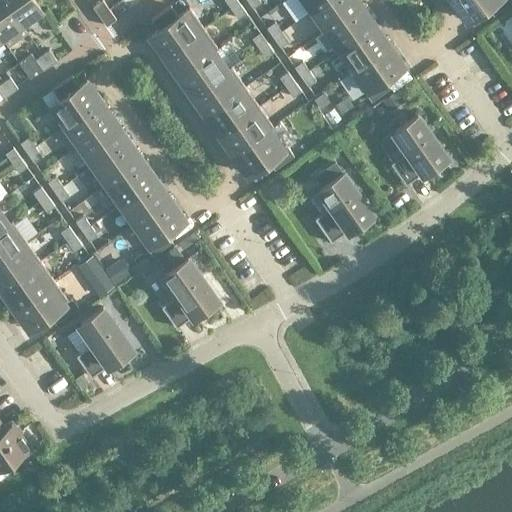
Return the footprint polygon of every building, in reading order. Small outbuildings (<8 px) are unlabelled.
[(21,22),(4,0),(0,0),(0,34),(1,36),(21,22)] [(4,0),(21,22),(41,8),(35,0),(4,0)] [(103,0),(101,0),(93,6),(107,25),(117,19),(103,0)] [(325,0),(300,0),(309,12),(313,10),(313,9),(325,0)] [(362,4),(358,0),(325,0),(313,9),(313,10),(327,29),(362,4)] [(511,0),(454,0),(467,19),(487,5),(493,15),(511,1),(511,0)] [(246,12),(239,2),(231,8),(238,18),(246,12)] [(375,24),(362,4),(327,29),(340,48),(375,24)] [(190,7),(186,9),(175,17),(168,7),(155,16),(162,26),(151,34),(165,54),(204,27),(190,7)] [(75,10),(58,23),(73,43),(90,30),(75,10)] [(275,21),(267,27),(273,37),(282,31),(275,21)] [(389,43),(375,24),(340,48),(353,66),(354,68),(389,43)] [(218,47),(204,27),(165,54),(179,74),(214,49),(214,50),(218,47)] [(267,41),(260,31),(252,37),(259,47),(267,41)] [(289,41),(282,31),(273,37),(280,46),(289,41)] [(274,51),(267,41),(259,47),(266,57),(274,51)] [(404,64),(389,43),(354,68),(353,66),(349,69),(372,101),(391,87),(384,77),(404,64)] [(49,49),(43,54),(51,65),(57,60),(49,49)] [(227,68),(214,50),(214,49),(179,74),(193,94),(228,69),(227,68)] [(503,49),(494,53),(500,70),(510,66),(503,49)] [(51,65),(43,54),(36,58),(44,70),(51,65)] [(302,60),(294,66),(301,76),(309,70),(302,60)] [(231,65),(227,68),(228,69),(193,94),(207,113),(245,86),(231,65)] [(316,80),(309,70),(301,76),(308,86),(316,80)] [(295,81),(288,71),(280,76),(286,86),(295,81)] [(10,76),(3,81),(11,93),(18,88),(10,76)] [(76,87),(69,77),(56,86),(63,96),(48,106),(62,127),(101,99),(87,79),(76,87)] [(11,93),(3,81),(0,83),(0,91),(4,97),(11,93)] [(301,90),(295,81),(286,86),(293,96),(301,90)] [(259,105),(245,86),(207,113),(220,133),(259,105)] [(394,89),(381,98),(388,109),(401,100),(394,89)] [(322,92),(313,99),(319,108),(325,103),(326,98),(322,92)] [(115,119),(101,99),(62,127),(77,147),(81,144),(80,143),(115,119)] [(274,126),(259,105),(220,133),(234,152),(269,128),(270,129),(274,126)] [(394,130),(408,150),(390,162),(405,184),(446,155),(417,114),(394,130)] [(129,139),(115,119),(80,143),(81,144),(93,162),(94,163),(129,139)] [(283,148),(270,129),(269,128),(234,152),(249,173),(268,159),(275,169),(294,155),(287,145),(283,148)] [(28,136),(20,142),(27,152),(35,146),(28,136)] [(143,158),(129,139),(94,163),(93,162),(89,165),(104,186),(143,158)] [(394,139),(383,145),(390,157),(401,152),(394,139)] [(20,156),(14,146),(5,152),(12,162),(20,156)] [(42,156),(35,146),(27,152),(34,161),(42,156)] [(63,172),(82,158),(75,149),(56,163),(63,172)] [(27,166),(20,156),(12,162),(19,172),(27,166)] [(156,178),(143,158),(104,186),(118,205),(156,178)] [(343,171),(335,160),(324,167),(332,179),(343,171)] [(87,166),(64,183),(73,196),(96,179),(87,166)] [(320,187),(332,205),(315,217),(331,241),(372,212),(343,171),(320,187)] [(56,175),(48,181),(55,191),(63,185),(56,175)] [(170,197),(156,178),(118,205),(131,225),(170,197)] [(70,195),(63,185),(55,191),(61,201),(70,195)] [(48,195),(41,186),(33,191),(40,201),(48,195)] [(55,205),(48,195),(40,201),(47,211),(55,205)] [(185,218),(170,197),(131,225),(153,255),(172,241),(165,231),(185,218)] [(8,222),(0,210),(0,229),(9,223),(8,222)] [(84,214),(75,220),(82,230),(90,224),(84,214)] [(12,220),(8,222),(9,223),(0,229),(0,258),(26,240),(12,220)] [(97,234),(90,224),(82,230),(89,240),(97,234)] [(76,235),(69,225),(61,231),(68,240),(76,235)] [(83,244),(76,235),(68,240),(74,250),(83,244)] [(40,260),(26,240),(0,258),(0,284),(1,287),(40,260)] [(161,261),(168,271),(185,259),(178,249),(161,261)] [(94,255),(81,265),(89,277),(103,267),(94,255)] [(165,273),(179,293),(161,305),(176,326),(217,298),(188,257),(165,273)] [(107,269),(117,283),(131,273),(121,259),(107,269)] [(54,279),(40,260),(1,287),(15,307),(54,279)] [(68,299),(54,279),(15,307),(30,327),(49,313),(56,323),(79,307),(71,297),(68,299)] [(132,347),(103,306),(80,322),(94,342),(76,354),(91,375),(132,347)] [(0,420),(0,466),(7,461),(8,463),(9,465),(29,451),(28,449),(27,448),(30,446),(12,419),(3,425),(0,420)]
